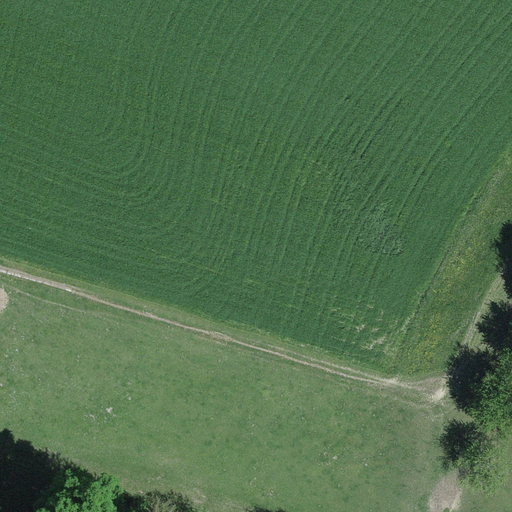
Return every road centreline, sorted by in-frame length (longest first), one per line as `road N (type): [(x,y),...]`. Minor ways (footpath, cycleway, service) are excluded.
road 1 (track): [(511,266),(434,399),(0,272)]
road 2 (track): [(0,4),(259,107)]
